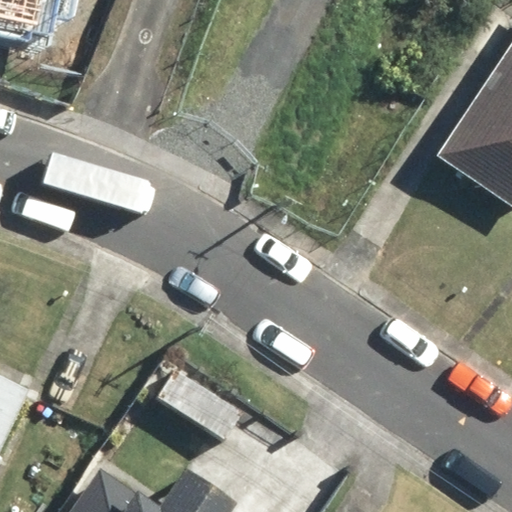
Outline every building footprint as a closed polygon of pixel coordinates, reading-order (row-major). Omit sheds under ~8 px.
[(0,0),(0,24),(45,34),(51,0),(0,0)] [(403,0),(270,0),(253,53),(373,92),(403,0)] [(511,25),(415,166),(508,230),(511,223),(511,25)] [(0,472),(41,384),(0,364),(0,472)] [(238,511),(251,493),(192,457),(168,495),(103,455),(66,511),(238,511)]
